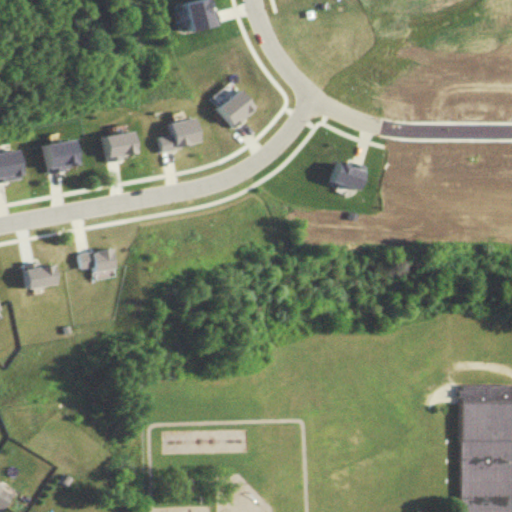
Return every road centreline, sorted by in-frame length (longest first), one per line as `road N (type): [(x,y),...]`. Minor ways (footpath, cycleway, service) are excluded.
road 1 (residential): [(0,229),(214,188),(261,165),(315,104)]
road 2 (residential): [(511,140),(416,141),(315,104)]
road 3 (residential): [(315,104),(271,59),(247,0)]
